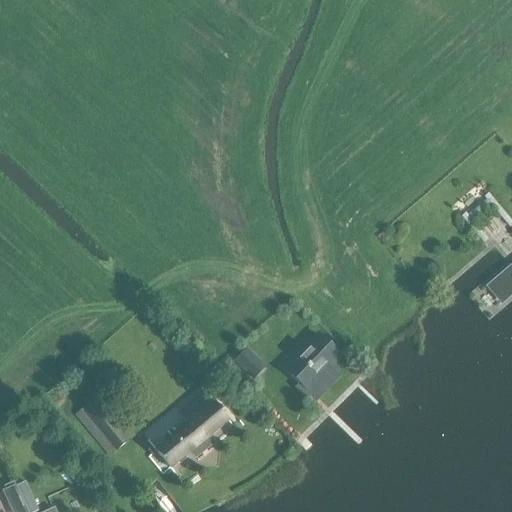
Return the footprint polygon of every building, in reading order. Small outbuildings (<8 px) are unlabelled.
[(462,216),(485,243),(489,239),(473,219),(491,204),(510,227),(511,225),(511,219),(490,193),(485,197),(487,200),(469,215),(467,213),(462,216)] [(511,257),(469,292),(489,316),(511,297),(511,257)] [(281,370),(306,394),(342,357),(316,333),(281,370)] [(155,450),(153,451),(171,471),(189,455),(194,461),(215,445),(210,438),(229,422),(205,391),(176,413),(186,425),(171,436),(169,433),(152,446),(155,450)] [(93,400),(88,405),(75,414),(106,455),(125,442),(93,400)] [(4,487),(6,491),(16,486),(14,482),(4,487)] [(25,482),(16,486),(20,493),(28,511),(35,511),(38,511),(25,482)] [(28,511),(20,493),(16,486),(6,491),(15,511),(28,511)]
